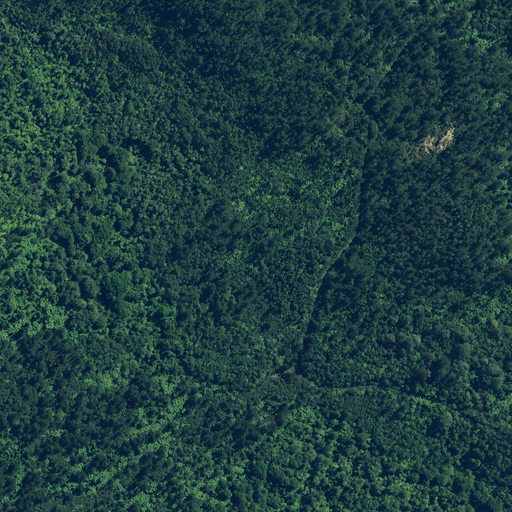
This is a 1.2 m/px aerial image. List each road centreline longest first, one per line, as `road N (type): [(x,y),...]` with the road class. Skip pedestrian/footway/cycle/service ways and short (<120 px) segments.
road 1 (track): [(477,0),(411,39),(370,98),(379,132),(368,148),(355,239),(329,269),(298,367),(323,387),(376,384),(438,401),(511,441)]
road 2 (track): [(74,501),(127,480),(217,400),(278,390),(300,373)]
road 3 (track): [(0,337),(35,410),(46,475),(74,501)]
